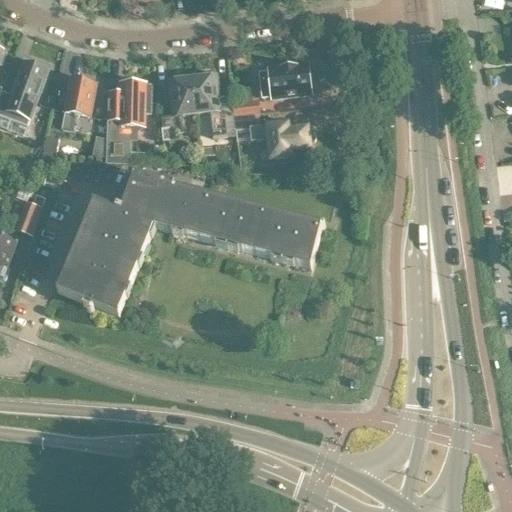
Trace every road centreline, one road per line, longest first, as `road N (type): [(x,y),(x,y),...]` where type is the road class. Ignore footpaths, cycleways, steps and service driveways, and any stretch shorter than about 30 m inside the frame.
road 1 (residential): [(0,3),(106,39),(414,9)]
road 2 (secondary): [(352,475),(236,431),(0,403)]
road 3 (secondary): [(0,432),(229,465),(335,511)]
road 4 (residential): [(511,325),(469,2)]
road 5 (tertiary): [(433,259),(414,9)]
road 6 (tertiary): [(455,460),(460,381),(433,259)]
road 7 (tertiary): [(433,259),(411,450)]
